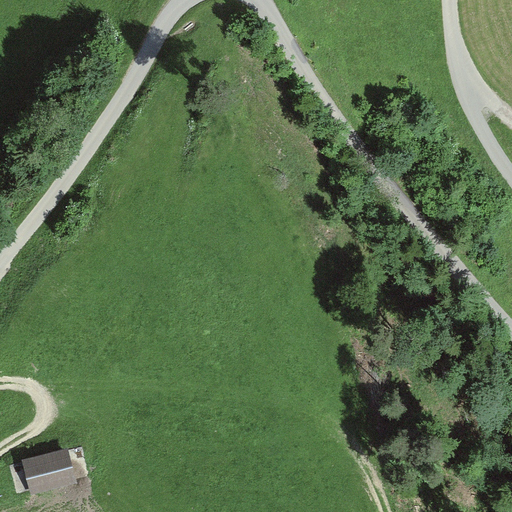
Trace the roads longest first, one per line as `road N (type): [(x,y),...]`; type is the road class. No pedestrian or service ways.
road 1 (track): [(511,331),(359,150),(257,0)]
road 2 (track): [(387,511),(353,440),(295,405),(238,390),(41,397)]
road 3 (track): [(185,0),(0,263)]
road 4 (track): [(449,0),(466,99),(511,178)]
road 5 (track): [(0,382),(24,383),(44,404),(39,424),(0,450)]
